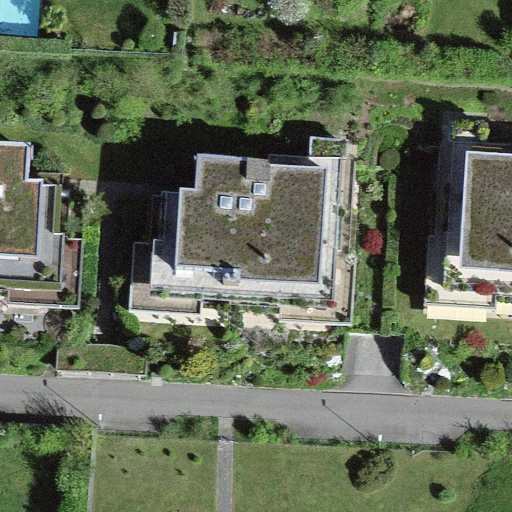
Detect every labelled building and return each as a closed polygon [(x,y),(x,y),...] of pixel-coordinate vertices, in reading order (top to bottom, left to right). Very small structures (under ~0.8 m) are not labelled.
[(511,289),(453,286),(456,246),(446,246),(453,126),(440,125),(441,147),(438,147),(436,194),(432,194),(423,309),(496,314),(497,306),(511,306),(511,289)] [(446,246),(456,246),(453,286),(511,289),(511,149),(482,147),(483,127),(453,126),(446,246)] [(164,223),(159,293),(324,303),(327,263),(336,263),(344,144),(314,142),(313,162),(267,159),(267,171),(197,167),(196,186),(195,202),(160,200),(151,199),(150,222),(164,223)] [(150,222),(151,199),(147,199),(144,247),(133,246),(128,316),(201,321),(202,313),(279,317),(278,326),(351,330),(357,214),(353,214),(356,167),(353,167),(357,145),(344,144),(336,263),(327,263),(324,303),(159,293),(164,223),(150,222)] [(0,282),(52,286),(56,216),(70,217),(71,194),(62,194),(27,191),(30,156),(0,154),(0,282)] [(63,177),(29,175),(27,191),(62,194),(63,177)] [(161,183),(160,200),(195,202),(196,186),(161,183)] [(75,194),(71,194),(70,217),(56,216),(52,286),(0,282),(0,300),(7,300),(6,309),(79,313),(84,243),(72,242),(75,194)] [(60,373),(100,375),(102,346),(62,344),(60,373)] [(112,347),(102,346),(100,375),(140,377),(142,349),(112,347)]
